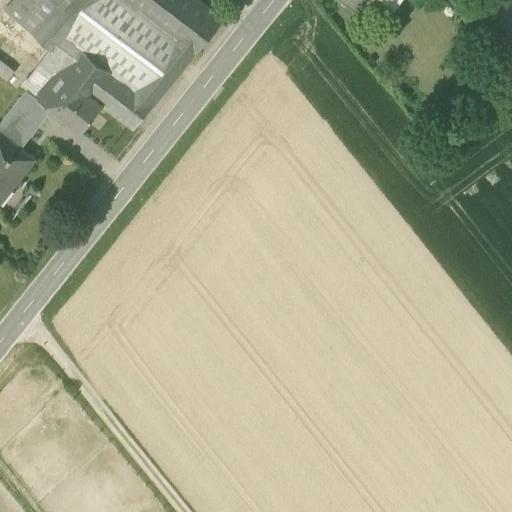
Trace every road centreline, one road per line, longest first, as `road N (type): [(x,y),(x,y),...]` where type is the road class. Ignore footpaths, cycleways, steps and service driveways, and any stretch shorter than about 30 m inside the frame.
road 1 (tertiary): [(0,344),(276,0)]
road 2 (track): [(21,316),(178,511)]
